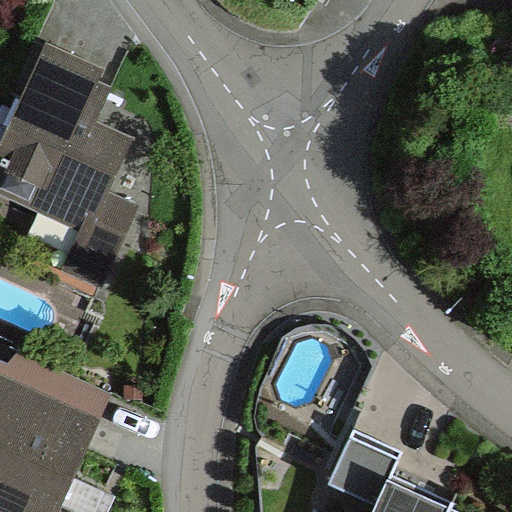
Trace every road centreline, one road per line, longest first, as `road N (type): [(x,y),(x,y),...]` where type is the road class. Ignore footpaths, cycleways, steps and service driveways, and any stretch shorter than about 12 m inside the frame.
road 1 (residential): [(191,511),(191,454),(213,363),(302,168)]
road 2 (residential): [(302,168),(383,286),(511,399)]
road 3 (residential): [(157,0),(302,168)]
road 4 (residential): [(302,168),(411,0)]
